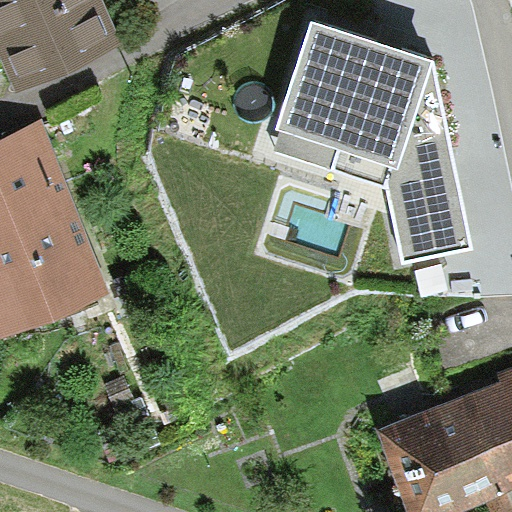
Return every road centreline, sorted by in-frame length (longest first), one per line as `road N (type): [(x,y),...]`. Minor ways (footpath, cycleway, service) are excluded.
road 1 (track): [(0,109),(220,0)]
road 2 (track): [(0,469),(127,511)]
road 3 (residential): [(481,0),(511,130)]
